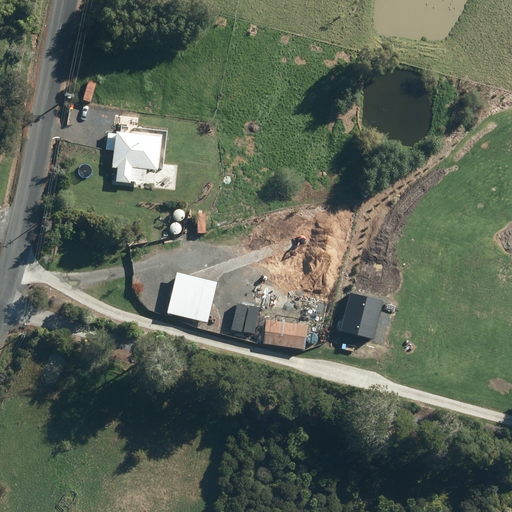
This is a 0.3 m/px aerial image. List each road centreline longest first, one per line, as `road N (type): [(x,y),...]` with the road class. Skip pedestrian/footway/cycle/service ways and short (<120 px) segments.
road 1 (unknown): [(0,305),(511,455)]
road 2 (unknown): [(167,269),(202,274),(343,220),(333,293),(316,345),(301,355)]
road 3 (unclassified): [(66,0),(0,303)]
road 4 (unknown): [(79,278),(86,288),(144,308),(161,302),(167,269)]
